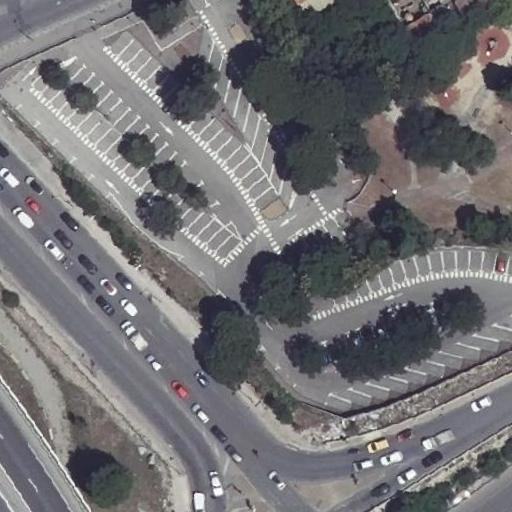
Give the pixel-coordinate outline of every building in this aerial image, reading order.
[(274,0),(282,12),(298,3),(306,17),(337,0),(274,0)] [(456,0),(458,3),(466,17),(492,0),(456,0)] [(385,1),(379,5),(388,20),(392,17),(393,16),(385,1)] [(431,14),(441,31),(466,17),(458,3),(446,10),(443,6),(430,13),(431,14)] [(396,35),(405,53),(441,31),(431,14),(396,35)] [(392,17),(388,20),(392,26),(396,23),(392,17)]
